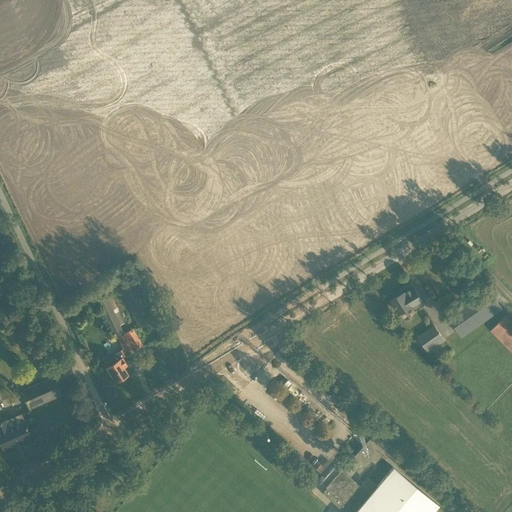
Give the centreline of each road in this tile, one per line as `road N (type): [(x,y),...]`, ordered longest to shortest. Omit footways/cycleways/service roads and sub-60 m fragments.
road 1 (tertiary): [(114,430),(511,184)]
road 2 (unclassified): [(58,318),(0,193)]
road 3 (tertiary): [(0,498),(114,430)]
road 4 (residential): [(114,430),(58,318)]
